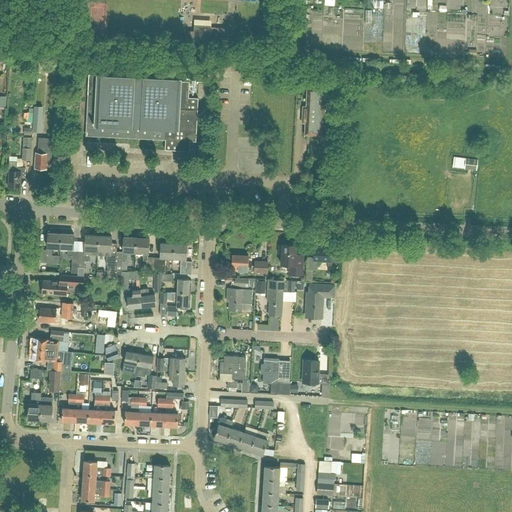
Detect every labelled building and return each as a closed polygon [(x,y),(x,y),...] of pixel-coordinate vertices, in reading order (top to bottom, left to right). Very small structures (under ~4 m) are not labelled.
[(365,13),(354,13),(354,8),(346,8),(346,19),(365,20),(365,13)] [(439,30),(439,16),(429,16),(429,30),(439,30)] [(228,43),(229,28),(211,27),(211,26),(194,25),(193,47),(203,48),(203,43),(210,43),(210,41),(215,42),(228,43)] [(87,94),(86,130),(88,130),(87,136),(165,140),(164,150),(178,151),(178,149),(189,149),(189,141),(196,141),(198,98),(188,97),(189,81),(182,81),(182,78),(96,74),(95,94),(87,94)] [(332,114),(333,101),(333,100),(325,99),(326,87),(306,86),(305,106),(303,106),(308,107),(308,111),(306,111),(305,116),(308,116),(308,123),(302,123),(304,123),(304,135),(326,136),(327,114),(332,114)] [(35,168),(46,169),(47,163),(51,163),(52,139),(39,138),(38,153),(36,153),(35,168)] [(22,160),(30,160),(30,148),(22,148),(22,160)] [(452,167),(464,168),(465,158),(454,156),(452,167)] [(134,157),(134,167),(164,167),(164,157),(134,157)] [(464,169),(476,170),(477,159),(465,158),(464,169)] [(17,161),(9,161),(8,187),(21,187),(21,177),(24,178),(25,167),(16,167),(17,161)] [(60,248),(61,233),(48,232),(47,249),(41,249),(40,262),(47,262),(47,255),(52,256),(52,248),(60,248)] [(74,234),(61,233),(60,248),(68,249),(67,256),(72,257),(72,272),(78,273),(78,267),(79,251),(73,251),(74,234)] [(97,254),(98,250),(99,235),(86,234),(85,251),(79,251),(78,267),(84,267),(84,260),(89,261),(89,254),(97,254)] [(99,235),(98,250),(97,254),(106,255),(106,262),(108,262),(107,277),(115,278),(115,269),(116,251),(116,253),(110,253),(111,236),(99,235)] [(128,252),(135,252),(136,237),(123,236),(122,252),(116,251),(115,269),(122,269),(123,259),(127,260),(128,252)] [(149,238),(136,237),(135,252),(143,253),(142,260),(147,261),(146,272),(153,273),(153,272),(154,259),(154,257),(148,257),(148,253),(149,238)] [(173,258),(174,243),(161,242),(160,259),(154,259),(153,272),(160,272),(164,272),(164,270),(165,265),(165,258),(173,258)] [(187,244),(174,243),(173,258),(180,259),(180,273),(191,273),(192,261),(186,261),(187,244)] [(303,250),(302,258),(295,257),(296,245),(282,244),(282,245),(279,245),(278,253),(281,253),(281,264),(289,265),(289,274),(302,275),(303,250)] [(318,260),(328,261),(328,264),(336,265),(337,253),(330,253),(330,247),(314,246),(314,259),(307,259),(307,270),(317,270),(318,260)] [(239,270),(247,271),(248,255),(232,254),(232,267),(239,267),(239,270)] [(254,261),(254,272),(267,272),(268,261),(254,261)] [(83,277),(70,276),(60,275),(60,281),(42,280),(41,294),(66,296),(67,288),(74,289),(74,285),(83,285),(83,277)] [(178,278),(177,292),(190,293),(191,286),(189,286),(189,279),(178,278)] [(235,285),(248,286),(255,286),(255,279),(235,278),(235,285)] [(294,292),(295,280),(268,279),(267,301),(269,301),(269,312),(282,313),(283,291),(287,291),(294,292)] [(323,296),(334,297),(335,285),(310,284),(310,292),(307,292),(306,317),(321,318),(323,296)] [(140,289),(142,307),(156,305),(155,294),(148,294),(148,288),(140,289)] [(242,310),(242,303),(251,303),(252,289),(227,288),(227,299),(229,299),(228,310),(242,310)] [(142,307),(140,289),(132,290),(133,296),(127,297),(128,308),(142,307)] [(190,299),(190,293),(177,292),(167,291),(167,292),(161,292),(160,302),(166,302),(166,299),(177,300),(176,306),(180,306),(180,309),(184,309),(184,307),(188,307),(188,299),(190,299)] [(61,317),(72,318),(73,303),(62,302),(62,308),(56,308),(56,309),(40,307),(39,321),(55,322),(56,314),(61,315),(61,317)] [(63,341),(63,337),(64,331),(51,330),(50,339),(34,338),(33,348),(58,350),(59,340),(63,341)] [(58,350),(33,348),(32,359),(53,361),(52,369),(62,370),(63,361),(64,351),(58,350)] [(107,360),(119,356),(117,350),(105,354),(107,360)] [(126,351),(124,362),(122,372),(136,374),(136,372),(140,353),(126,351)] [(140,353),(136,372),(136,374),(145,376),(145,373),(147,374),(150,372),(153,356),(140,353)] [(233,378),(238,379),(245,379),(246,356),(224,355),(224,361),(220,361),(220,373),(232,373),(232,378),(227,378),(227,387),(237,387),(237,381),(233,381),(233,378)] [(169,371),(185,371),(185,357),(174,357),(170,357),(170,366),(163,366),(164,358),(158,358),(157,370),(169,370),(169,371)] [(263,373),(263,375),(263,380),(272,381),(278,381),(279,358),(264,357),(264,363),(263,363),(261,364),(261,371),(262,373),(263,373)] [(304,360),(302,382),(318,383),(318,374),(319,360),(304,360)] [(31,369),(31,378),(42,378),(42,370),(31,369)] [(50,370),(49,390),(59,391),(60,370),(50,370)] [(169,378),(173,379),(173,385),(184,385),(185,371),(169,371),(169,378)] [(92,384),(92,373),(84,372),(83,384),(92,384)] [(149,375),(147,387),(154,388),(156,376),(149,375)] [(131,405),(131,411),(125,410),(124,424),(138,424),(138,411),(139,405),(138,405),(139,396),(128,396),(129,390),(122,389),(122,400),(128,401),(128,405),(131,405)] [(32,393),(32,397),(29,397),(29,404),(28,404),(28,420),(40,421),(41,398),(41,393),(32,393)] [(84,394),(76,394),(76,402),(75,408),(75,421),(88,422),(89,409),(82,408),(82,402),(83,402),(84,394)] [(95,409),(89,409),(88,422),(101,423),(102,395),(95,394),(95,409)] [(102,395),(101,423),(114,423),(115,410),(109,410),(110,395),(102,395)] [(138,405),(139,405),(146,406),(147,397),(139,396),(138,405)] [(52,397),(41,398),(40,421),(52,420),(52,404),(52,397)] [(157,407),(165,407),(165,398),(158,398),(157,407)] [(165,398),(165,407),(173,407),(173,398),(165,398)] [(75,421),(75,408),(62,407),(61,421),(75,421)] [(151,412),(138,411),(138,424),(151,425),(151,412)] [(164,426),(165,412),(151,412),(151,425),(164,426)] [(165,412),(164,426),(177,426),(178,413),(165,412)] [(392,425),(400,424),(399,413),(391,414),(392,425)] [(215,439),(226,442),(231,427),(225,425),(227,418),(221,416),(219,423),(214,439),(215,439)] [(243,431),(231,427),(226,442),(238,446),(243,431)] [(243,431),(238,446),(250,450),(255,435),(244,432),(243,431)] [(267,439),(255,435),(250,450),(262,455),(267,439)] [(412,462),(412,458),(416,458),(416,444),(403,444),(403,462),(412,462)] [(83,473),(96,474),(110,475),(111,467),(97,466),(97,461),(84,460),(83,473)] [(320,471),(339,472),(339,460),(320,460),(320,471)] [(128,462),(127,475),(134,476),(135,463),(128,462)] [(153,477),(169,478),(170,465),(154,464),(153,477)] [(263,479),(279,480),(280,467),(264,466),(263,479)] [(83,473),(82,486),(110,488),(110,480),(96,479),(96,474),(83,473)] [(133,488),(134,476),(127,475),(126,488),(133,488)] [(169,490),(169,478),(153,477),(153,490),(169,490)] [(284,480),(279,480),(263,479),(263,491),(278,492),(279,485),(284,485),(284,480)] [(333,484),(317,482),(316,494),(333,495),(333,484)] [(109,495),(110,488),(82,486),(81,500),(94,501),(95,492),(101,492),(100,495),(109,495)] [(168,503),(169,490),(153,490),(152,502),(168,503)] [(278,505),(278,492),(263,491),(262,504),(278,505)] [(328,500),(316,499),(316,507),(328,508),(328,500)] [(167,511),(168,503),(152,502),(152,509),(145,509),(144,511),(167,511)]
